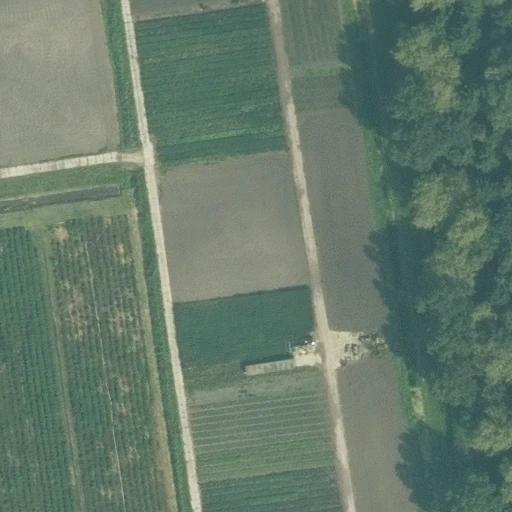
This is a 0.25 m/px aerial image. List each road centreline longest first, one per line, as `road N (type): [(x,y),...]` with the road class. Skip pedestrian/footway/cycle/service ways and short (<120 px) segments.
road 1 (track): [(357,511),(275,0)]
road 2 (track): [(147,150),(199,511)]
road 3 (track): [(0,167),(147,150),(126,0)]
